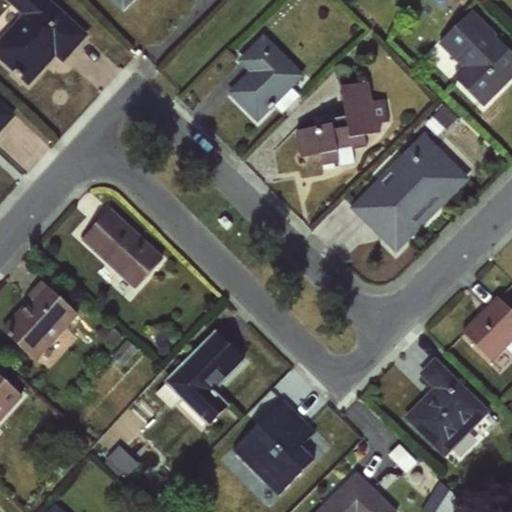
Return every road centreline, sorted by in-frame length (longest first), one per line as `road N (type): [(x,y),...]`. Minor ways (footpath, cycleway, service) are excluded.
road 1 (residential): [(388,311),(141,80),(84,137)]
road 2 (residential): [(84,137),(328,367),(388,311)]
road 3 (residential): [(511,193),(388,311)]
road 4 (residential): [(84,137),(0,233)]
